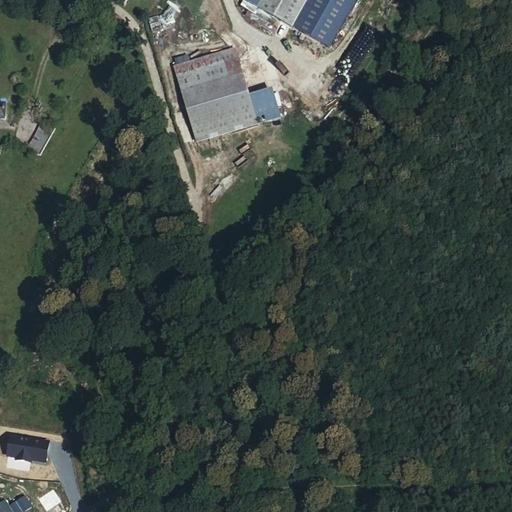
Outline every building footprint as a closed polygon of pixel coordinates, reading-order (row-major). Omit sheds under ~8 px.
[(299,0),(248,0),(283,24),(299,0)] [(188,105),(251,85),(242,53),(179,71),(188,105)] [(251,85),(188,105),(200,146),(264,127),(257,103),(251,85)] [(280,96),(257,103),(264,127),(287,119),(280,96)] [(41,124),(25,151),(41,154),(54,132),(41,124)] [(22,511),(31,507),(25,497),(10,506),(6,500),(0,503),(0,505),(4,511),(22,511)]
